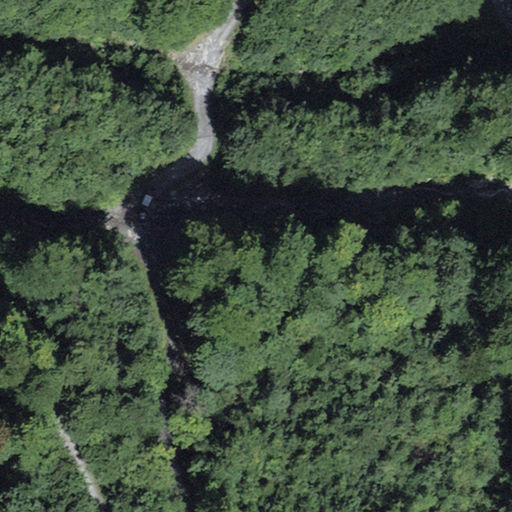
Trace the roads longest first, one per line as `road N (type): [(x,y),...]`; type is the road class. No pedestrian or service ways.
road 1 (track): [(242,0),(205,72),(197,157),(144,216),(143,245),(177,333)]
road 2 (track): [(105,511),(80,468),(54,389),(0,322)]
road 3 (track): [(177,333),(168,410),(193,511)]
